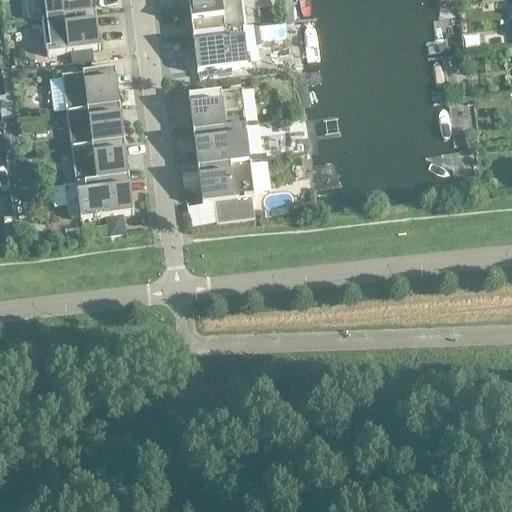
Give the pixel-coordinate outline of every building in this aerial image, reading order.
[(38,0),(41,22),(94,15),(94,13),(91,13),(89,1),(86,1),(85,0),(38,0)] [(187,4),(191,38),(245,31),(240,0),(201,0),(200,0),(188,2),(188,1),(187,1),(187,4)] [(94,15),(41,22),(46,58),(69,55),(70,66),(91,63),(90,52),(97,51),(97,52),(99,52),(99,49),(98,49),(96,33),(90,34),(90,30),(93,29),(91,17),(94,16),(94,15)] [(249,68),(245,31),(191,38),(196,72),(196,75),(198,75),(249,68)] [(60,79),(65,115),(118,108),(118,107),(114,71),(112,72),(60,79)] [(191,133),(192,135),(245,128),(240,92),(189,98),(187,98),(192,133),(191,133)] [(122,142),(118,108),(65,115),(70,151),(123,144),(123,142),(122,142)] [(249,164),(245,128),(192,135),(196,169),(196,171),(249,164)] [(127,178),(123,144),(70,151),(74,187),(128,180),(127,178)] [(254,200),(249,164),(196,171),(201,205),(200,205),(201,208),(202,208),(202,207),(213,206),(216,227),(254,224),(251,201),(254,200)] [(132,214),(128,180),(74,187),(63,188),(64,201),(65,201),(65,204),(66,207),(67,210),(68,213),(69,215),(71,221),(79,220),(79,223),(105,220),(123,217),(131,216),(131,217),(132,217),(132,214)] [(266,213),(258,214),(260,222),(267,222),(266,213)] [(123,217),(105,220),(107,235),(125,232),(123,217)]
